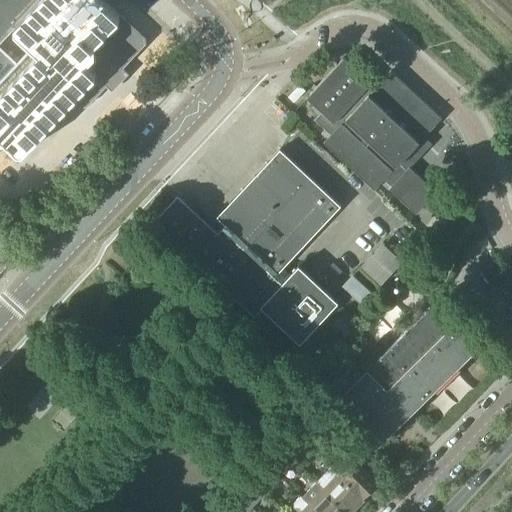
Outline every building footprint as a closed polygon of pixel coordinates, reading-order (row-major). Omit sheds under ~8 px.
[(145,38),(104,0),(0,0),(0,81),(4,78),(10,83),(0,94),(0,141),(5,142),(17,153),(23,153),(73,99),(81,106),(87,106),(145,43),(145,38)] [(368,85),(370,83),(371,82),(344,57),(306,97),(322,112),(315,120),(331,134),(323,143),(374,190),(384,179),(391,186),(389,189),(416,214),(436,192),(409,167),(406,170),(399,163),(419,142),(415,138),(420,134),(423,137),(441,118),(390,71),(373,89),(368,85)] [(90,157),(107,140),(100,133),(83,150),(90,157)] [(279,149),(278,150),(248,183),(216,216),(225,224),(216,233),(177,196),(148,227),(225,299),(230,295),(254,317),(262,308),(299,343),(338,302),(298,265),(289,274),(282,268),(340,205),(279,149)] [(361,262),(381,283),(403,261),(383,241),(361,262)] [(343,283),(362,300),(372,289),(353,272),(343,283)] [(332,403),(376,447),(482,342),(438,298),(399,336),(367,368),(363,364),(363,363),(362,362),(350,375),(351,376),(352,375),(356,379),(332,403)] [(316,427),(304,438),(310,444),(322,433),(316,427)] [(303,439),(294,449),(300,454),(309,445),(303,439)] [(338,461),(332,467),(339,474),(362,497),(370,490),(373,491),(377,486),(376,483),(377,482),(378,481),(354,458),(353,459),(344,467),(338,461)] [(258,485),(265,491),(279,476),(267,464),(252,479),(258,485)] [(317,482),(324,489),(347,511),(348,511),(349,511),(351,511),(352,511),(357,507),(356,504),(362,497),(339,474),(332,467),(317,482)] [(258,485),(242,501),(250,508),(266,492),(265,491),(258,485)] [(347,511),(324,489),(309,505),(316,511),(347,511)] [(303,511),(302,511),(316,511),(309,505),(300,496),(293,503),(293,507),(299,507),(303,511)] [(246,511),(250,508),(242,501),(231,511),(246,511)]
